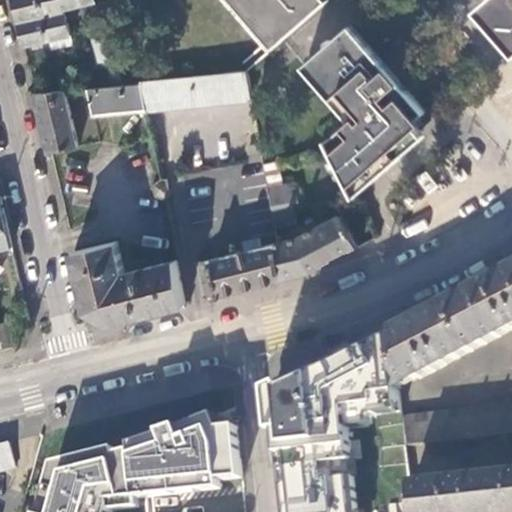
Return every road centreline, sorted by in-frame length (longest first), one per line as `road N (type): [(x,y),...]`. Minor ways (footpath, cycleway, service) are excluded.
road 1 (residential): [(0,65),(74,379)]
road 2 (tertiary): [(249,331),(351,300),(511,203)]
road 3 (tertiary): [(74,379),(249,331)]
road 4 (residential): [(249,331),(269,511)]
road 5 (residential): [(490,116),(380,0)]
